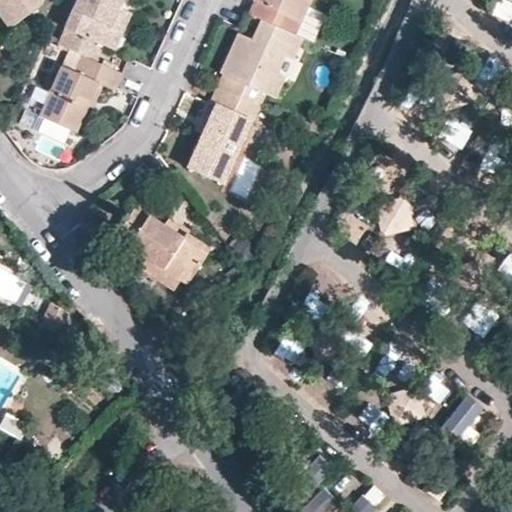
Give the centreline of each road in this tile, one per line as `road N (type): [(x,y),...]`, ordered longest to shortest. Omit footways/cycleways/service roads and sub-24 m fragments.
road 1 (residential): [(41,215),(252,511)]
road 2 (residential): [(198,0),(140,128),(41,215)]
